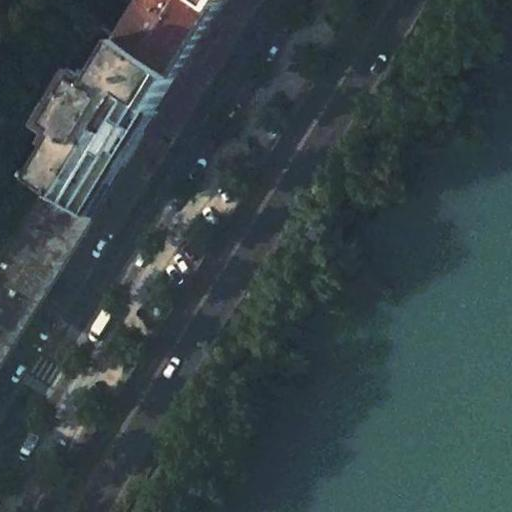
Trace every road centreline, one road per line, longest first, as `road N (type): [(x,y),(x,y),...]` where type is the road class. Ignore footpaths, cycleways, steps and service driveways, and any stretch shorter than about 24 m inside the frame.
road 1 (primary): [(93,511),(412,0)]
road 2 (residential): [(12,511),(81,380),(322,0)]
road 3 (primary): [(281,0),(0,450)]
